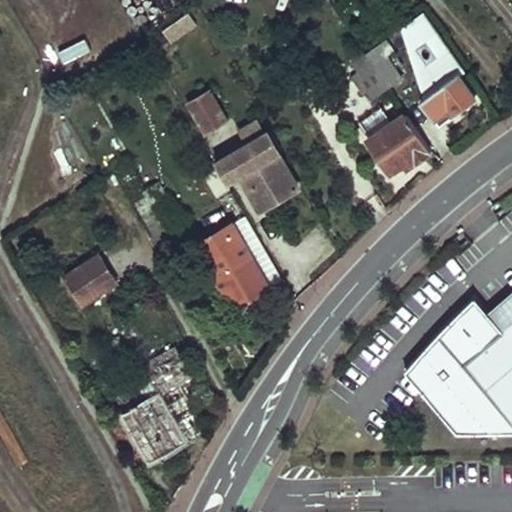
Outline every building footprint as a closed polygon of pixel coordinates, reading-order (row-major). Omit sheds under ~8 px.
[(72,25),(60,30),(72,57),(84,52),(72,25)] [(59,32),(44,38),(54,65),(69,60),(59,32)] [(369,53),(376,64),(389,55),(396,50),(389,40),(369,53)] [(352,65),(359,73),(353,77),(363,92),(368,89),(375,98),(391,86),(376,64),(370,56),(369,53),(352,65)] [(389,55),(376,64),(391,86),(403,77),(389,55)] [(437,89),(423,100),(441,123),(478,93),(459,71),(453,76),(444,64),(428,78),(437,89)] [(212,91),(190,103),(206,131),(227,118),(212,91)] [(360,123),(372,139),(395,122),(383,105),(360,123)] [(372,139),(369,141),(396,176),(433,149),(408,112),(395,122),(372,139)] [(233,156),(264,208),(299,187),(281,156),(259,168),(248,148),(233,156)] [(219,168),(206,175),(219,197),(232,189),(219,168)] [(155,184),(146,190),(150,196),(152,195),(159,190),(155,184)] [(138,203),(157,234),(170,226),(157,204),(152,195),(150,196),(138,203)] [(172,195),(157,204),(170,226),(185,217),(172,195)] [(235,222),(272,285),(284,278),(247,215),(235,222)] [(235,222),(199,244),(236,307),(272,285),(235,222)] [(118,281),(100,253),(66,276),(84,303),(118,281)] [(511,287),(488,308),(502,325),(511,316),(511,287)] [(511,427),(511,316),(502,325),(488,308),(473,292),(455,310),(438,329),(420,347),(404,367),(457,428),(511,427)] [(148,367),(113,388),(126,411),(123,414),(151,461),(205,431),(178,383),(194,375),(176,345),(146,363),(148,367)]
